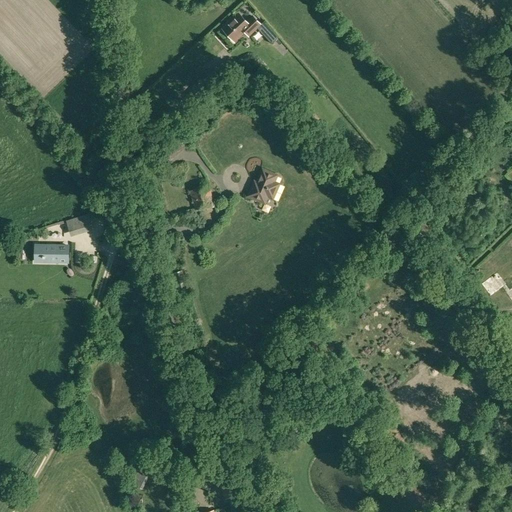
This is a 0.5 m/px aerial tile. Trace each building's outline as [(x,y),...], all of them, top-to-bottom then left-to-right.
[(239,14),(223,29),(235,41),(241,35),(240,34),(244,30),(249,36),(260,25),(253,16),(252,17),(254,18),(248,24),(239,14)] [(223,77),(217,71),(190,96),(196,103),(223,77)] [(163,151),(148,160),(151,166),(166,157),(163,151)] [(254,181),(248,196),(265,203),(268,197),(273,199),(279,184),(274,182),(277,175),(262,169),(256,182),(254,181)] [(196,210),(215,205),(209,185),(190,190),(196,210)] [(70,222),(73,233),(80,231),(77,220),(70,222)] [(44,255),(43,255),(43,258),(44,258),(44,261),(67,262),(67,259),(67,245),(36,245),(44,246),(44,255)] [(186,289),(184,282),(185,281),(182,270),(172,273),(178,292),(186,289)] [(226,499),(236,495),(227,473),(216,477),(226,499)]
